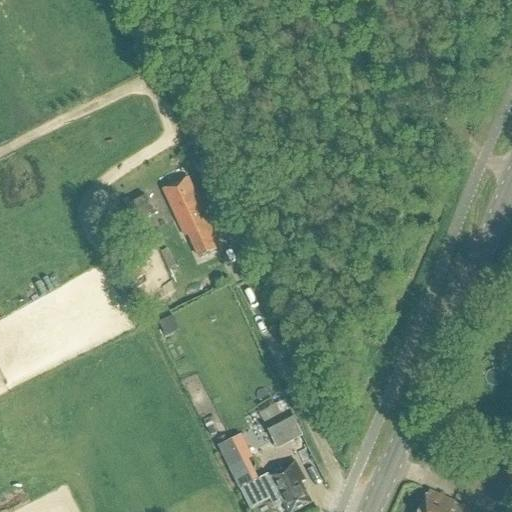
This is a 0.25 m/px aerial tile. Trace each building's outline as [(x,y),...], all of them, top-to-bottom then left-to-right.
[(218,242),(188,179),(163,190),(184,239),(189,236),(200,260),(217,252),(213,244),(218,242)] [(156,217),(146,197),(102,219),(111,238),(156,217)] [(150,264),(139,242),(116,254),(127,276),(150,264)] [(252,386),(264,382),(253,352),(241,356),(252,386)] [(290,411),(265,425),(272,440),(274,439),(279,449),(285,446),(302,437),(297,427),(298,426),(290,411)] [(253,484),(241,491),(251,510),(271,500),(275,509),(284,504),(288,511),(297,511),(312,504),(302,484),(306,482),(296,462),(266,478),(253,484)] [(242,463),(230,469),(240,491),(241,491),(253,484),(242,463)] [(511,509),(511,476),(507,475),(502,473),(490,502),(511,511),(511,509)] [(421,511),(475,511),(430,492),(421,511)]
